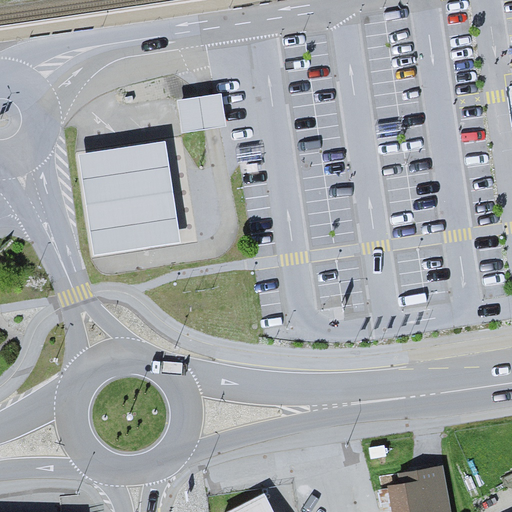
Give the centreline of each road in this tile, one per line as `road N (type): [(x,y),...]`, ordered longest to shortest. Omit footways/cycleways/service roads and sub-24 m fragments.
road 1 (primary): [(171,454),(382,399)]
road 2 (primary): [(382,399),(178,382)]
road 3 (unclassified): [(74,294),(14,173)]
road 4 (unclassified): [(14,173),(37,158),(48,131),(31,93),(1,82)]
road 5 (primary): [(382,399),(511,382)]
